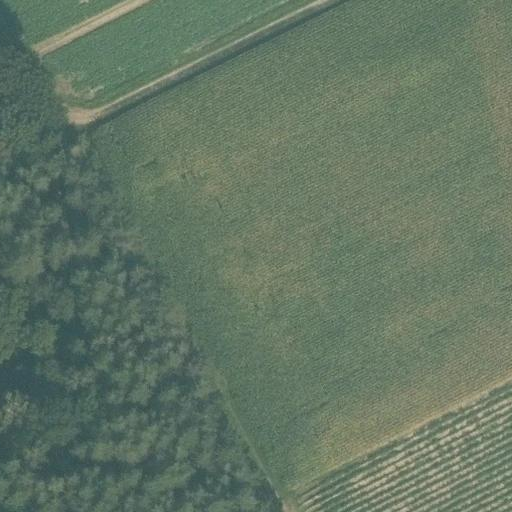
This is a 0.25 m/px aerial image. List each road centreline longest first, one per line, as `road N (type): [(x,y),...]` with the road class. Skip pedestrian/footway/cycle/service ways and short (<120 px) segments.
road 1 (track): [(274,511),(64,150)]
road 2 (track): [(363,0),(64,150)]
